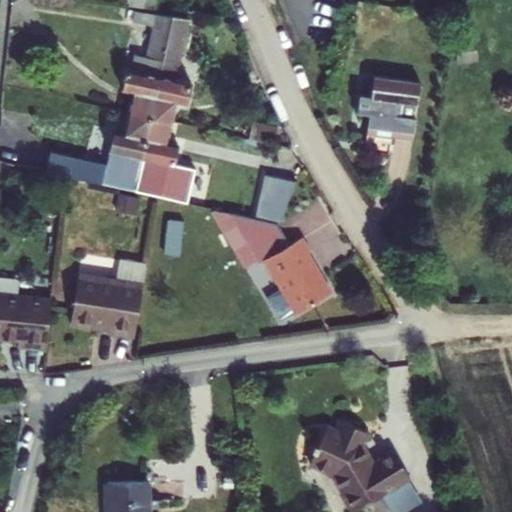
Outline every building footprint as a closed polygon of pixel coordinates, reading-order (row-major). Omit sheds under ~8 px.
[(132,88),(128,108),(150,113),(172,12),(135,8),(133,21),(152,24),(145,56),(134,54),(131,66),(127,65),(123,86),(132,88)] [(172,12),(150,113),(172,118),(177,98),(186,100),(191,79),(175,75),(188,13),(172,12)] [(425,79),(378,72),(375,92),(364,91),(361,108),(373,110),(367,146),(395,151),(398,133),(416,136),(425,79)] [(70,155),(67,169),(134,184),(150,113),(128,108),(123,130),(114,127),(106,163),(70,155)] [(168,139),(172,118),(150,113),(134,184),(160,190),(166,192),(169,177),(177,141),(168,139)] [(287,125),(261,120),(258,136),(283,141),(287,125)] [(303,168),(278,163),(266,215),(285,218),(303,168)] [(217,188),(169,177),(166,192),(214,202),(217,188)] [(165,249),(182,252),(187,218),(170,216),(165,249)] [(300,235),(256,254),(280,311),(318,296),(300,253),(307,250),(300,235)] [(108,327),(136,332),(145,282),(104,276),(104,279),(79,275),(72,321),(98,325),(99,320),(109,322),(108,327)] [(19,342),(47,345),(53,295),(0,289),(0,333),(20,335),(19,342)] [(343,422),(337,433),(334,439),(324,434),(318,446),(316,445),(313,451),(315,452),(309,465),(333,473),(342,491),(340,492),(350,511),(351,511),(410,479),(395,453),(375,464),(372,458),(367,457),(362,448),(368,434),(343,422)] [(327,428),(324,434),(334,439),(337,433),(327,428)] [(153,511),(153,483),(107,482),(106,511),(153,511)]
